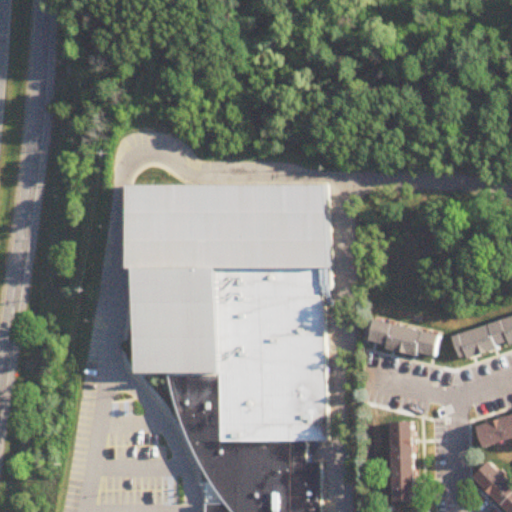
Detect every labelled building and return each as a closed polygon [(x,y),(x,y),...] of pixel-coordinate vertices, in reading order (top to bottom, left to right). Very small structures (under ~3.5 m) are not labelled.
[(143,189),(144,373),(174,373),(180,405),(195,443),(210,473),(228,502),(319,503),(319,461),(309,461),(309,441),(328,441),(336,298),(345,274),(345,189),(143,189)] [(511,317),(458,335),(469,359),(511,346),(511,317)] [(381,344),(448,361),(451,336),(385,320),(381,344)] [(511,415),(479,426),(485,448),(511,439),(511,415)] [(391,420),(393,503),(419,504),(417,421),(391,420)] [(491,458),(511,478),(511,511),(473,474),(491,458)] [(228,502),(209,501),(209,511),(319,511),(319,503),(228,502)]
